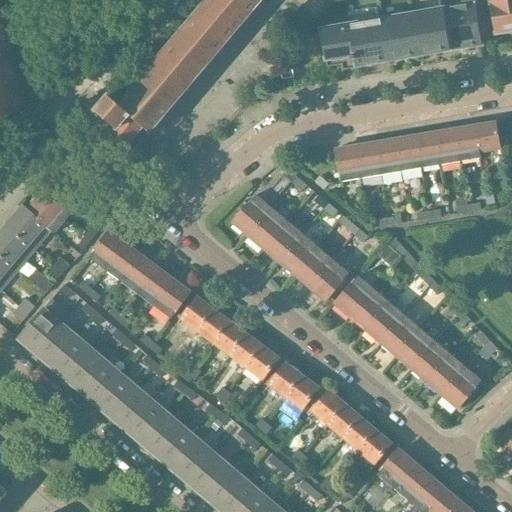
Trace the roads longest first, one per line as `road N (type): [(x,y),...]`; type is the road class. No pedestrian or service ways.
road 1 (residential): [(172,219),(281,129),(511,92)]
road 2 (residential): [(172,219),(452,457)]
road 3 (residential): [(174,511),(0,364)]
road 4 (residential): [(34,129),(142,0)]
road 5 (residential): [(34,129),(172,219)]
